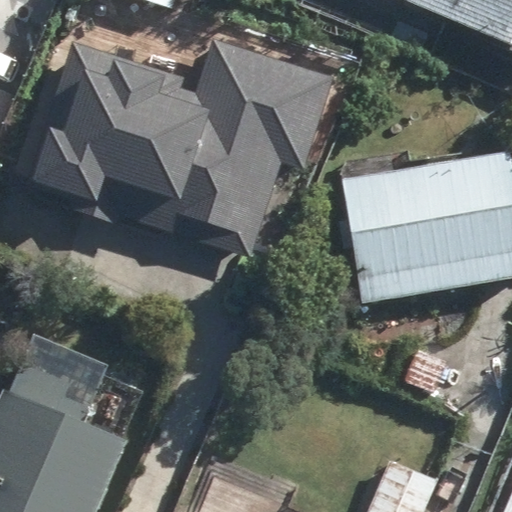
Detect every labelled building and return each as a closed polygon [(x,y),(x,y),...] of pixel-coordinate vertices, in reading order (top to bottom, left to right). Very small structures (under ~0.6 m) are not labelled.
[(0,0),(0,45),(5,37),(0,34),(0,19),(10,0),(0,0)] [(511,0),(406,0),(511,45),(511,0)] [(192,80),(80,42),(33,183),(259,259),(291,164),(315,171),(346,79),(223,38),(204,95),(189,90),(192,80)] [(511,154),(352,181),(372,302),(511,278),(511,154)] [(121,373),(43,339),(20,391),(14,388),(0,420),(0,511),(107,511),(138,441),(99,424),(121,373)] [(386,455),(366,511),(426,511),(440,473),(386,455)]
